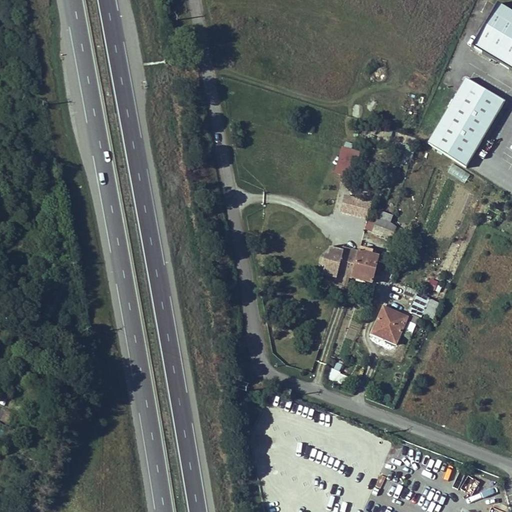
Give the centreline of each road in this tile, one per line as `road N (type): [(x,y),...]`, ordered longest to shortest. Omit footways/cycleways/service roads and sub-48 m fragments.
road 1 (unclassified): [(511,465),(262,363),(194,0)]
road 2 (motorway): [(196,511),(106,0)]
road 3 (motorway): [(72,0),(162,511)]
road 4 (unknown): [(257,349),(224,345),(211,327),(161,0)]
